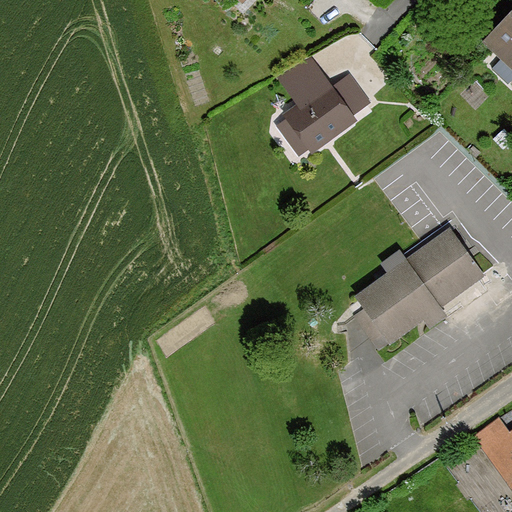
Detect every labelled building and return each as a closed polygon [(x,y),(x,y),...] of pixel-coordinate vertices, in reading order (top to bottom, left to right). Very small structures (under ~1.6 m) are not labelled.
[(511,20),(492,41),(506,55),(493,69),(510,84),(511,81),(511,20)] [(306,59),(279,75),(288,87),(315,67),(309,57),(306,59)] [(315,67),(288,87),(302,107),(330,87),(315,67)] [(290,116),(313,149),(353,120),(350,116),(367,104),(350,80),(333,91),(330,87),(302,107),(290,116)] [(280,123),(304,156),(313,149),(290,116),(280,123)] [(360,296),(368,307),(392,341),(425,317),(432,327),(446,316),(441,307),(485,277),(451,229),(408,260),(400,250),(380,265),(389,274),(360,296)] [(477,435),(488,450),(510,434),(500,419),(477,435)] [(488,450),(505,473),(511,467),(511,432),(510,434),(488,450)]
